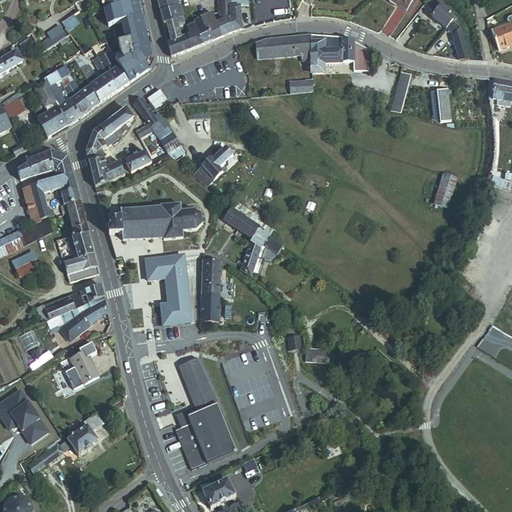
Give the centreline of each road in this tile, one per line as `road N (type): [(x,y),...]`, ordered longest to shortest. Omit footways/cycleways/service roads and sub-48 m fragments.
road 1 (unclassified): [(511,76),(408,59),(335,27),(292,26),(164,70)]
road 2 (secondary): [(158,463),(72,137)]
